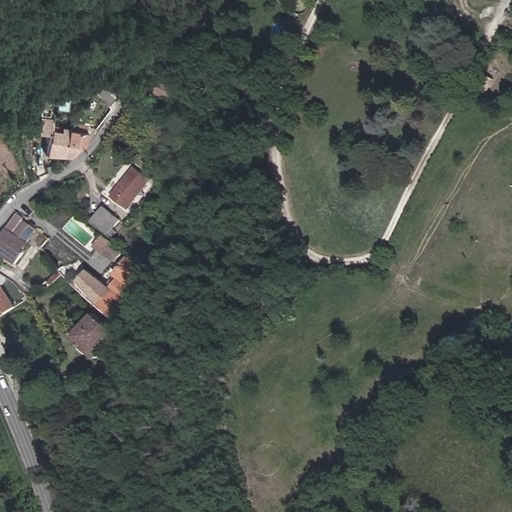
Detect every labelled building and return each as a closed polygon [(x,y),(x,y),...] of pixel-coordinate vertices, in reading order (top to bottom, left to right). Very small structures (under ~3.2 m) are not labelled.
[(158,93),(180,105),(187,92),(165,80),(158,93)] [(113,108),(118,101),(103,89),(97,95),(113,108)] [(78,157),(87,149),(89,130),(87,130),(88,123),(81,122),(80,131),(71,130),(55,128),(56,120),(42,118),(40,136),(52,138),(50,154),(78,157)] [(130,209),(152,180),(134,166),(112,195),(130,209)] [(106,206),(93,219),(108,233),(121,219),(106,206)] [(37,230),(18,216),(0,238),(0,252),(17,265),(25,254),(21,251),(37,230)] [(116,262),(125,251),(108,237),(103,233),(94,245),(116,262)] [(146,273),(126,257),(104,283),(89,270),(78,283),(112,312),(146,273)] [(47,290),(63,274),(59,270),(44,286),(47,290)] [(106,343),(114,334),(91,315),(70,339),(94,360),(107,344),(106,343)]
